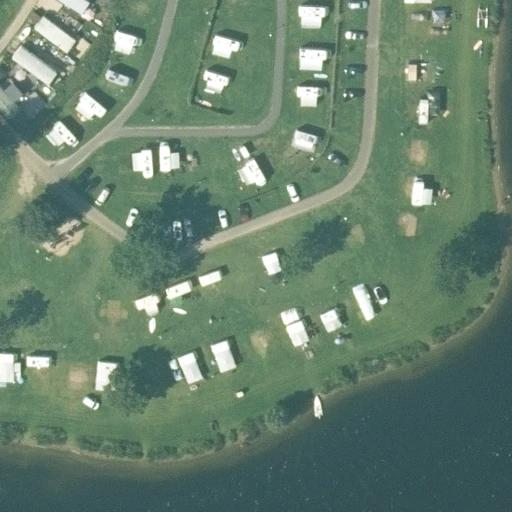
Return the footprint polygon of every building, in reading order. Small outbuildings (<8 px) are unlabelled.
[(62,0),(83,14),(92,0),(91,0),(62,0)] [(126,0),(124,14),(143,19),(146,0),(126,0)] [(220,0),(217,22),(240,25),(243,0),(220,0)] [(303,10),(304,29),(326,27),(324,9),(303,10)] [(403,9),(403,36),(427,36),(427,9),(403,9)] [(46,79),(54,67),(20,44),(11,56),(46,79)] [(338,66),(337,51),(314,52),(315,67),(338,66)] [(0,83),(0,105),(9,117),(20,108),(0,83)] [(433,129),(434,91),(404,90),(403,128),(433,129)] [(290,149),(311,150),(312,129),(291,128),(290,149)] [(400,161),(424,162),(424,137),(401,137),(400,161)] [(260,138),(233,139),(234,172),(261,171),(260,138)] [(156,141),(156,163),(183,164),(183,141),(156,141)] [(108,184),(140,183),(139,144),(107,145),(108,184)] [(277,170),(251,173),(253,191),(278,188),(277,170)] [(414,232),(416,210),(396,208),(395,230),(414,232)] [(361,307),(384,298),(377,282),(355,291),(361,307)] [(289,335),(311,328),(304,309),(282,316),(289,335)] [(254,348),(276,340),(270,322),(247,329),(254,348)] [(221,372),(243,365),(234,333),(212,339),(221,372)] [(204,344),(177,353),(187,384),(214,375),(204,344)] [(0,357),(0,367),(20,368),(21,358),(0,357)] [(83,370),(84,358),(66,358),(66,369),(83,370)] [(34,360),(35,370),(53,369),(53,359),(34,360)]
